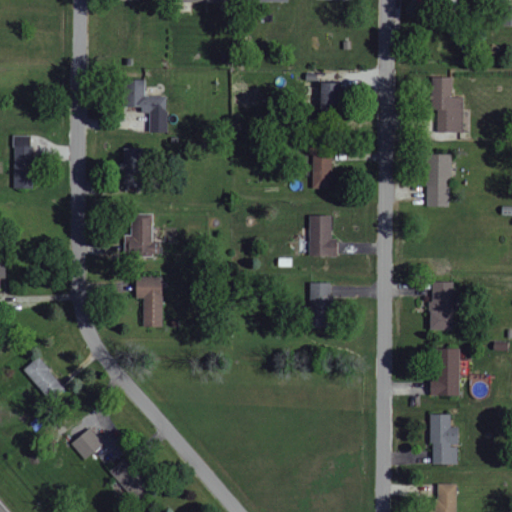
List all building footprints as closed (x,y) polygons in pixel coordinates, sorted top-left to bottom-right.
[(466,132),(466,97),(455,97),(455,77),(439,77),(439,131),(466,132)] [(346,82),(324,82),(324,105),(345,105),(346,82)] [(169,131),(170,96),(138,95),(138,107),(145,107),(144,112),(153,113),(152,131),(169,131)] [(16,188),(35,189),(35,135),(16,135),(16,188)] [(145,147),(126,147),(125,186),(144,186),(145,147)] [(433,205),(453,205),(452,153),(432,154),(433,205)] [(335,188),(336,156),(316,155),(315,187),(335,188)] [(133,255),(158,254),(158,241),(155,241),(154,214),(132,215),(133,255)] [(311,255),(340,255),(341,239),(333,239),(334,215),(312,214),(311,255)] [(9,262),(0,261),(0,296),(1,296),(1,277),(8,277),(9,262)] [(166,277),(140,277),(139,298),(145,298),(145,326),(164,326),(166,277)] [(456,329),(457,281),(434,281),(434,300),(433,300),(432,329),(456,329)] [(334,282),(314,282),(314,311),(324,311),(324,323),(336,323),(336,315),(334,315),(334,282)] [(463,348),(443,348),(442,375),(434,375),(434,395),(462,395),(463,348)] [(26,369),(52,401),(68,389),(41,356),(26,369)] [(433,464),(459,464),(459,445),(462,445),(462,426),(453,426),(453,414),(433,414),(433,464)] [(85,460),(105,445),(92,428),(73,443),(85,460)] [(112,469),(134,501),(151,489),(129,458),(112,469)] [(458,511),(459,483),(442,483),(441,511),(458,511)]
